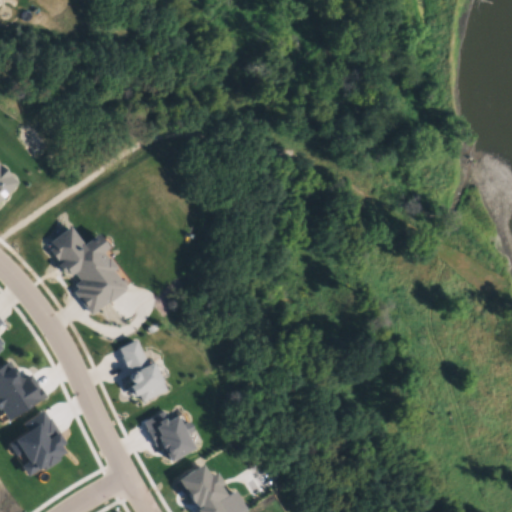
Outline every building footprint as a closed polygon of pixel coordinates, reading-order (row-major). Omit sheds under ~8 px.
[(0,167),(15,181),(0,196),(0,167)] [(74,292),(79,288),(75,283),(80,280),(73,270),(69,273),(66,270),(61,273),(55,264),(58,262),(48,249),(53,246),(49,240),(69,226),(81,243),(97,232),(108,247),(101,251),(105,256),(107,255),(116,267),(112,270),(125,287),(122,289),(123,290),(107,302),(106,300),(89,312),(74,292)] [(129,373),(127,366),(124,367),(119,356),(121,356),(117,348),(134,340),(146,365),(151,362),(165,390),(140,402),(137,395),(133,396),(132,395),(131,396),(127,390),(129,389),(128,386),(131,384),(132,382),(129,382),(127,376),(129,373)] [(0,366),(7,362),(10,368),(12,367),(16,373),(15,373),(18,377),(22,378),(29,374),(37,387),(38,386),(45,397),(6,421),(0,411),(0,366)] [(153,448),(144,430),(145,429),(141,421),(162,409),(166,417),(169,415),(171,418),(175,415),(184,411),(194,431),(187,434),(195,450),(168,463),(165,458),(162,459),(157,448),(159,447),(158,445),(153,448)] [(27,431),(21,423),(41,410),(46,418),(48,417),(59,434),(57,435),(62,443),(58,446),(62,453),(56,457),(57,460),(42,469),(40,467),(26,475),(19,466),(26,461),(20,452),(15,456),(6,444),(27,431)] [(197,511),(196,510),(201,507),(200,506),(196,508),(193,503),(192,504),(176,480),(202,463),(209,475),(215,471),(223,484),(219,486),(226,496),(234,490),(248,511),(197,511)]
